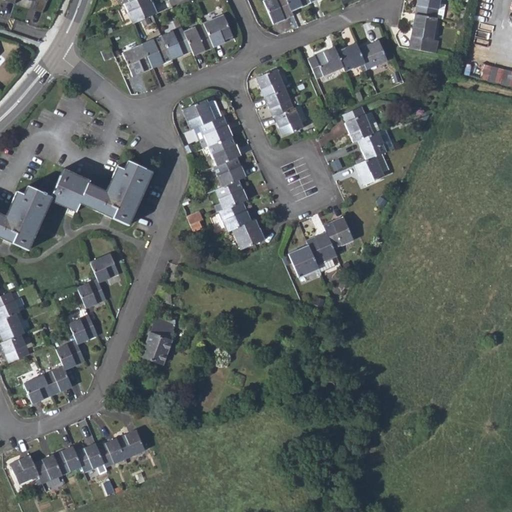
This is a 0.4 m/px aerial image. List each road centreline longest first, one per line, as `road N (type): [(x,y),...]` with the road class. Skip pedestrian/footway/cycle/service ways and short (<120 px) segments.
road 1 (residential): [(143,120),(174,151),(180,171),(105,384),(88,409),(27,432),(9,425),(0,403)]
road 2 (unknown): [(143,120),(96,156),(48,143),(29,148),(2,196)]
road 3 (residential): [(389,0),(259,57)]
road 4 (residential): [(270,165),(298,212),(328,197),(303,152)]
